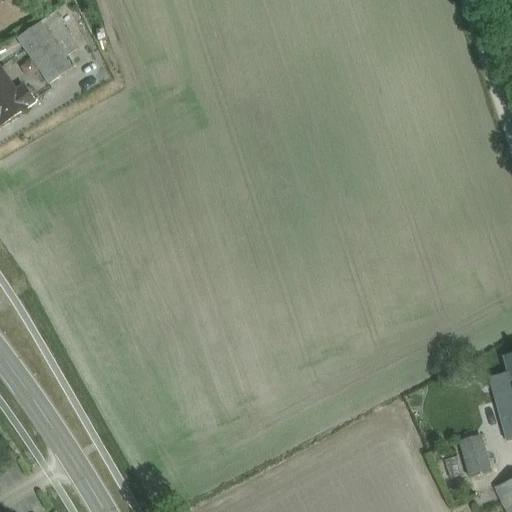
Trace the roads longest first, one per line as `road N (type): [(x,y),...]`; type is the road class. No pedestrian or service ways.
road 1 (secondary): [(104,511),(0,354)]
road 2 (track): [(511,134),(467,0)]
